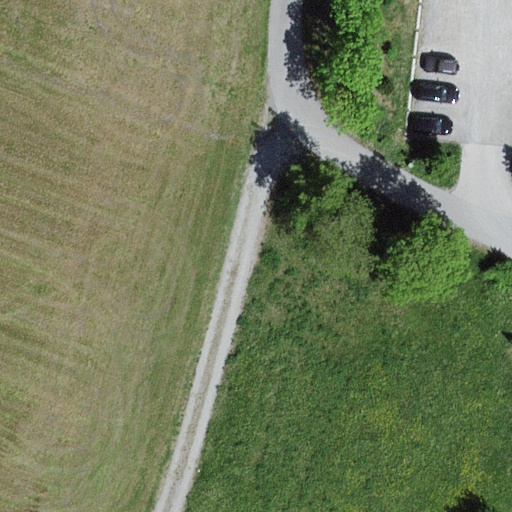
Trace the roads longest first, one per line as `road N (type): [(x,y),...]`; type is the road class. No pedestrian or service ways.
road 1 (track): [(300,111),(271,143),(167,511)]
road 2 (track): [(511,234),(388,183),(325,143),(300,111),(281,63),(287,0)]
road 3 (track): [(479,223),(505,0)]
